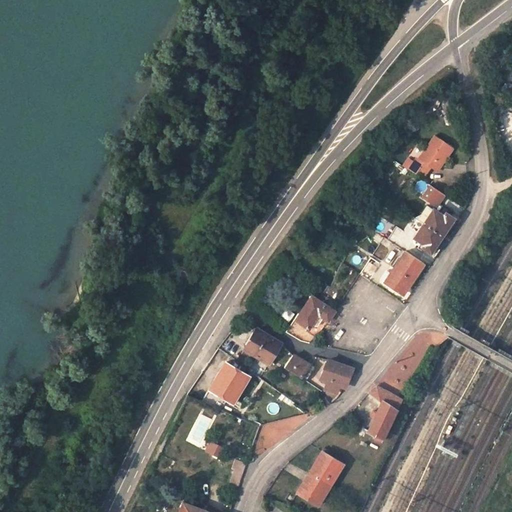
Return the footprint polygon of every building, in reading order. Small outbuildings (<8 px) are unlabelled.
[(419,159),(431,167),(437,172),(453,148),(435,135),(419,159)] [(422,179),(428,171),(416,164),(408,158),(402,165),(422,179)] [(428,171),(431,167),(419,159),(416,164),(428,171)] [(443,194),(430,185),(422,196),(435,205),(443,194)] [(433,209),(424,223),(442,235),(453,219),(446,213),(444,216),(433,209)] [(431,252),(442,235),(424,223),(414,237),(421,242),(417,248),(421,251),(423,248),(431,252)] [(385,282),(399,291),(402,286),(406,289),(424,263),(406,251),(385,282)] [(361,273),(369,278),(375,268),(367,263),(361,273)] [(298,321),(308,328),(307,330),(316,337),(334,311),(312,296),(301,312),(303,314),(298,321)] [(270,363),(282,344),(258,329),(245,348),(270,363)] [(285,368),(306,382),(316,367),(310,363),(309,364),(294,355),(285,368)] [(353,369),(329,361),(320,379),(328,381),(325,389),(337,393),(340,386),(346,387),(353,369)] [(210,389),(233,403),(250,376),(226,362),(210,389)] [(378,386),(370,392),(383,402),(369,431),(376,434),(376,437),(383,440),(403,399),(378,386)] [(209,391),(202,401),(219,409),(224,401),(209,391)] [(210,440),(204,451),(219,458),(224,446),(210,440)] [(344,465),(322,451),(297,492),(319,506),(344,465)] [(236,459),(229,481),(239,485),(246,462),(236,459)] [(192,511),(194,507),(183,503),(179,511),(192,511)]
